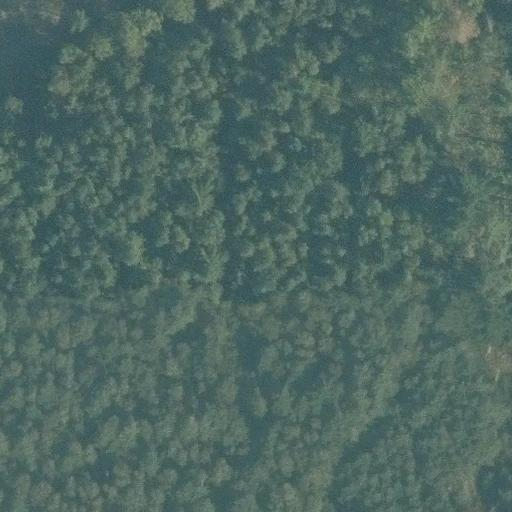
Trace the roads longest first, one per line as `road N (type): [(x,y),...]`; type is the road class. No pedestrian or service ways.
road 1 (track): [(241,511),(206,0)]
road 2 (track): [(0,116),(205,0)]
